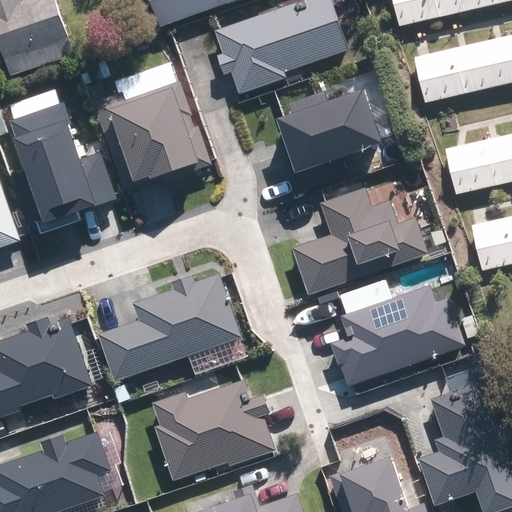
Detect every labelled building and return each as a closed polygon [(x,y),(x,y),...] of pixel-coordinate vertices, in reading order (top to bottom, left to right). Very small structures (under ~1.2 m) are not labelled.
[(0,0),(0,3),(21,67),(80,47),(63,0),(0,0)] [(155,0),(163,22),(231,0),(155,0)] [(336,0),(295,0),(219,26),(227,49),(221,51),(228,71),(236,69),(242,88),(290,72),(288,68),(352,46),(336,0)] [(398,0),(403,20),(483,0),(398,0)] [(511,39),(422,61),(431,96),(511,75),(511,39)] [(126,87),(97,98),(129,189),(167,176),(168,182),(192,174),(190,167),(214,159),(185,76),(129,96),(126,87)] [(329,87),(293,98),(297,108),(281,113),(305,185),(351,170),(345,151),(388,137),(370,86),(333,98),(329,87)] [(68,97),(15,115),(50,219),(121,194),(105,147),(88,153),(68,97)] [(511,137),(457,150),(466,187),(511,176),(511,137)] [(0,159),(0,242),(25,234),(0,159)] [(369,182),(324,197),(335,229),(296,243),(312,289),(432,247),(419,211),(402,217),(395,195),(376,201),(369,182)] [(124,214),(81,226),(87,245),(129,232),(124,214)] [(511,222),(481,230),(489,264),(511,258),(511,222)] [(196,269),(176,276),(178,283),(136,298),(142,315),(103,328),(119,374),(245,331),(224,269),(199,277),(196,269)] [(433,280),(345,310),(352,330),(334,336),(350,381),(470,340),(454,294),(440,299),(433,280)] [(52,311),(31,318),(34,326),(0,336),(0,412),(96,381),(73,313),(55,319),(52,311)] [(189,386),(158,396),(165,419),(160,421),(179,475),(278,443),(266,407),(272,405),(267,389),(255,393),(249,374),(192,393),(189,386)] [(511,464),(483,377),(434,392),(447,431),(439,434),(443,446),(423,453),(439,500),(480,486),(488,509),(511,501),(511,464)] [(68,428),(45,435),(48,444),(0,460),(0,511),(39,511),(109,489),(102,467),(114,463),(102,426),(71,437),(68,428)] [(396,449),(333,469),(346,511),(433,511),(428,497),(413,501),(396,449)] [(240,493),(188,510),(188,511),(310,511),(302,487),(264,500),(257,478),(237,485),(240,493)]
